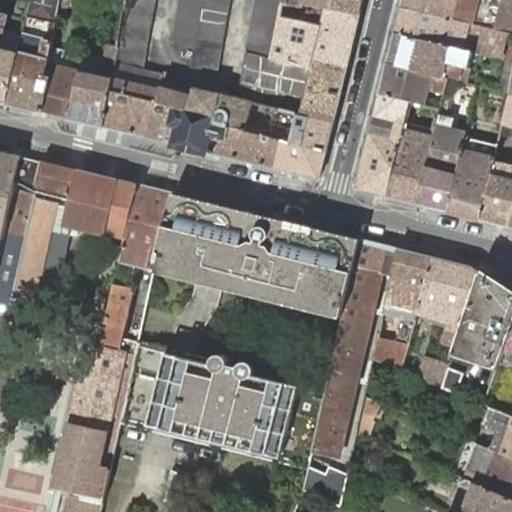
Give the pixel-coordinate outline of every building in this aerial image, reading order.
[(60,3),(60,0),(32,0),(28,15),(25,32),(24,33),(20,52),(9,102),(44,111),(53,77),(46,76),(49,63),(51,53),(54,41),(57,22),(60,3)] [(89,9),(90,0),(60,0),(60,3),(86,9),(89,9)] [(153,0),(127,0),(119,47),(117,61),(142,67),(153,0)] [(220,50),(228,0),(180,0),(173,42),(194,45),(220,50)] [(256,0),(247,52),(273,58),(282,4),(283,0),(256,0)] [(361,15),(364,0),(283,0),(282,4),(304,8),(305,5),(329,9),(361,15)] [(470,22),(497,29),(503,0),(404,0),(403,6),(462,20),(470,22)] [(511,0),(503,0),(497,29),(503,30),(511,32),(511,0)] [(348,68),(361,15),(329,9),(305,5),(304,8),(282,4),(273,58),(314,68),(316,61),(348,68)] [(463,50),(473,52),(496,58),(503,30),(497,29),(470,22),(462,20),(403,6),(396,33),(421,40),(463,50)] [(24,33),(25,32),(6,27),(10,14),(0,10),(0,100),(9,102),(20,52),(24,33)] [(450,79),(459,81),(463,66),(469,67),(473,52),(463,50),(421,40),(396,33),(389,63),(414,69),(445,77),(450,79)] [(117,61),(119,47),(108,45),(105,62),(78,55),(78,59),(75,69),(82,71),(70,118),(105,126),(113,78),(114,75),(117,61)] [(216,70),(220,50),(194,45),(190,65),(216,70)] [(273,58),(247,52),(239,95),(251,97),(278,104),(304,110),(314,68),(273,58)] [(78,59),(51,53),(49,63),(75,69),(78,59)] [(502,60),(511,62),(511,55),(506,54),(502,60)] [(164,73),(142,67),(117,61),(114,75),(113,78),(105,126),(147,137),(155,102),(159,86),(159,85),(161,85),(164,73)] [(335,117),(348,68),(316,61),(314,68),(304,110),(335,117)] [(44,111),(70,118),(82,71),(75,69),(49,63),(46,76),(53,77),(44,111)] [(389,63),(381,93),(411,101),(424,104),(428,90),(445,95),(446,91),(448,86),(450,79),(445,77),(414,69),(389,63)] [(243,130),(251,97),(239,95),(222,90),(218,89),(205,86),(197,84),(195,84),(195,86),(187,84),(185,91),(161,85),(159,85),(159,86),(155,102),(147,137),(175,143),(184,145),(193,148),(198,149),(207,151),(236,158),(243,130)] [(358,188),(388,195),(404,133),(404,129),(411,101),(381,93),(376,115),(372,132),(358,188)] [(502,124),(511,126),(511,94),(510,94),(502,124)] [(328,150),(335,117),(304,110),(278,104),(274,120),(294,124),(299,126),(297,133),(308,136),(306,145),(328,150)] [(320,179),(328,150),(306,145),(308,136),(297,133),(299,126),(294,124),(274,120),(269,118),(265,135),(279,139),(272,167),(320,179)] [(388,195),(417,203),(426,168),(430,152),(432,141),(435,131),(429,129),(427,139),(421,138),(418,152),(413,151),(417,135),(404,133),(388,195)] [(279,139),(265,135),(243,130),(236,158),(272,167),(279,139)] [(426,168),(417,203),(449,211),(458,176),(462,160),(464,149),(467,138),(435,131),(432,141),(430,152),(426,168)] [(449,211),(480,218),(492,173),(495,161),(496,156),(498,146),(473,140),(467,138),(464,149),(462,160),(458,176),(449,211)] [(19,180),(25,157),(0,151),(0,215),(1,216),(0,218),(0,230),(7,232),(8,232),(17,190),(19,180)] [(44,162),(25,157),(19,180),(39,184),(44,162)] [(480,218),(510,226),(511,219),(511,165),(502,162),(495,161),(492,173),(480,218)] [(55,165),(44,162),(39,184),(49,187),(55,165)] [(78,170),(68,168),(63,190),(61,194),(72,197),(71,200),(62,233),(71,235),(73,226),(98,233),(107,235),(110,224),(128,227),(129,227),(138,185),(121,181),(78,170)] [(129,227),(128,227),(123,247),(120,262),(115,284),(105,326),(101,343),(100,347),(125,352),(136,355),(138,346),(139,342),(123,338),(125,331),(134,288),(130,287),(136,266),(145,268),(149,268),(150,266),(153,249),(159,250),(164,227),(173,194),(138,185),(129,227)] [(7,232),(0,265),(0,323),(8,326),(9,320),(32,325),(36,308),(59,204),(36,199),(37,195),(17,190),(8,232),(7,232)] [(158,252),(155,267),(153,276),(196,287),(229,295),(241,298),(250,300),(343,323),(349,298),(362,240),(324,231),(286,222),(250,213),(213,204),(206,202),(173,194),(164,227),(159,250),(158,252)] [(107,235),(106,243),(123,247),(128,227),(110,224),(107,235)] [(343,323),(315,447),(335,453),(334,457),(339,458),(386,258),(392,259),(397,260),(399,250),(383,246),(362,240),(349,298),(343,323)] [(399,250),(397,260),(393,280),(385,314),(416,322),(418,315),(433,258),(399,250)] [(472,268),(433,258),(418,315),(425,317),(449,324),(443,345),(456,349),(460,338),(480,273),(472,268)] [(511,293),(509,291),(480,273),(460,338),(456,349),(455,351),(499,364),(501,362),(503,355),(507,345),(508,342),(511,330),(511,293)] [(32,325),(9,320),(8,326),(30,331),(32,325)] [(396,343),(379,339),(375,359),(402,370),(405,360),(409,346),(411,338),(413,329),(400,327),(396,343)] [(511,330),(508,342),(507,345),(503,355),(510,357),(511,352),(511,330)] [(68,495),(64,511),(101,511),(104,504),(105,496),(112,466),(114,454),(117,443),(127,396),(136,355),(125,352),(100,347),(89,345),(71,424),(57,485),(55,493),(62,494),(68,495)] [(424,357),(417,376),(444,387),(450,368),(451,366),(424,357)] [(167,359),(149,431),(281,464),(300,391),(255,381),(256,376),(256,375),(256,374),(256,373),(255,372),(255,371),(254,370),(254,369),(253,369),(252,368),(251,368),(251,367),(250,367),(249,367),(249,366),(248,366),(247,366),(246,366),(245,366),(245,367),(244,367),(243,367),(243,368),(242,368),(241,368),(241,369),(240,369),(240,370),(239,370),(239,371),(230,369),(230,368),(229,367),(229,365),(228,365),(228,364),(227,363),(226,362),(226,361),(225,361),(224,361),(224,360),(224,361),(223,360),(222,360),(221,360),(220,359),(219,359),(219,360),(218,360),(217,360),(216,360),(216,361),(215,361),(214,361),(214,362),(214,363),(213,363),(212,364),(212,365),(210,370),(167,359)] [(465,374),(450,368),(444,387),(456,392),(458,385),(460,387),(465,374)] [(511,369),(509,378),(511,378),(511,395),(502,392),(496,408),(511,414),(511,369)] [(511,414),(496,408),(490,406),(483,424),(504,432),(507,433),(502,446),(493,442),(491,449),(511,457),(511,414)] [(511,457),(491,449),(483,445),(480,451),(485,453),(493,456),(491,464),(486,476),(483,475),(469,469),(465,478),(511,498),(511,457)] [(342,471),(312,457),(304,491),(341,507),(349,473),(349,470),(353,453),(346,452),(342,471)] [(190,511),(197,482),(171,473),(163,511),(190,511)] [(511,511),(511,498),(465,478),(461,478),(458,487),(470,492),(462,511),(511,511)] [(244,491),(241,501),(266,511),(297,511),(300,504),(244,491)]
